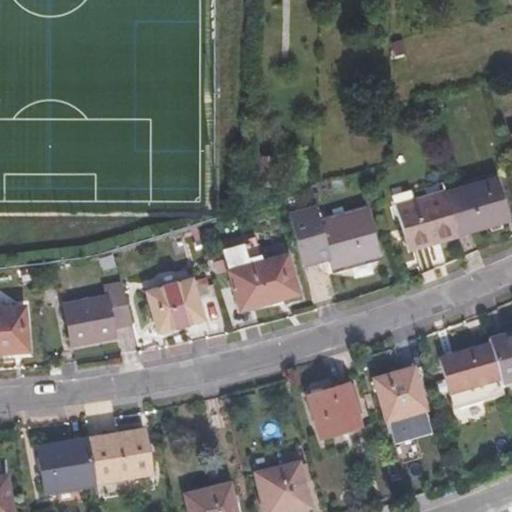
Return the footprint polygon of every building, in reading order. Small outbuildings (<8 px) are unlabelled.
[(449,205),(460,241),(511,225),(498,182),(446,196),(449,205)] [(397,210),(400,219),(417,214),(414,205),(397,210)] [(400,219),(412,258),(443,249),(445,253),(462,248),(460,241),(449,205),(417,214),(400,219)] [(289,216),(304,267),(329,261),(332,271),(384,254),(370,210),(351,215),(349,210),(331,216),(332,221),(323,223),(319,208),(289,216)] [(300,293),(288,255),(265,261),(259,242),(225,252),(243,309),(300,293)] [(153,296),(164,335),(210,322),(199,284),(153,296)] [(64,309),(74,347),(120,334),(110,296),(64,309)] [(0,310),(0,348),(2,348),(3,354),(36,352),(32,308),(0,310)] [(491,346),(503,384),(511,380),(511,335),(509,335),(490,340),(491,346)] [(442,359),(458,411),(507,397),(503,384),(491,346),(442,359)] [(377,377),(391,422),(429,411),(416,366),(377,377)] [(311,396),(328,450),(352,444),(349,431),(367,426),(353,385),(311,396)] [(349,431),(352,444),(370,438),(367,426),(349,431)] [(145,431),(89,441),(96,483),(101,482),(104,499),(155,490),(145,431)] [(38,449),(45,494),(97,485),(96,483),(89,441),(89,440),(38,449)] [(258,475),(266,511),(293,511),(314,507),(303,464),(258,475)] [(0,478),(0,511),(12,511),(9,478),(0,478)] [(191,495),(194,511),(240,511),(234,486),(191,495)]
